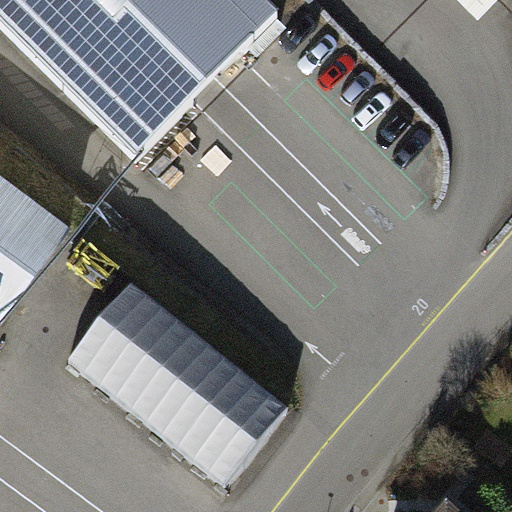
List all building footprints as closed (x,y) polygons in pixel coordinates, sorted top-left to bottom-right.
[(0,0),(0,44),(138,182),(291,29),(261,0),(0,0)] [(511,0),(444,0),(480,35),(511,3),(511,0)] [(0,327),(61,244),(0,199),(0,327)] [(72,360),(229,486),(294,406),(136,280),(72,360)] [(431,511),(458,511),(443,499),(431,511)]
